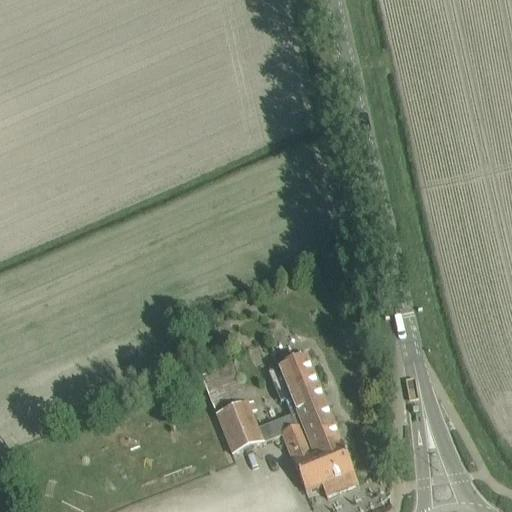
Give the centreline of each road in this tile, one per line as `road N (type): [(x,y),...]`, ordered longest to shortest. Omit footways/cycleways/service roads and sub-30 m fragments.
road 1 (tertiary): [(417,387),(332,0)]
road 2 (tertiary): [(477,511),(417,387)]
road 3 (tertiary): [(417,387),(422,511)]
